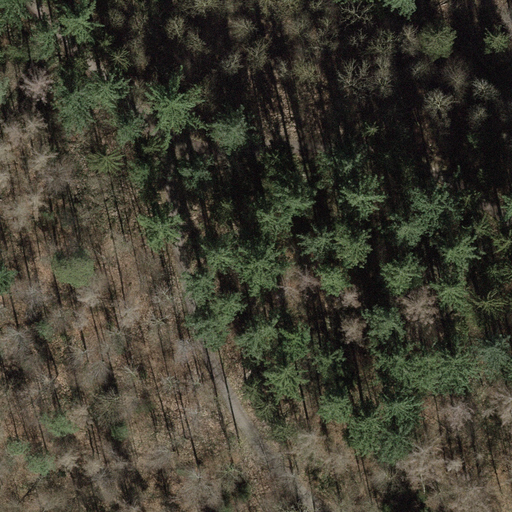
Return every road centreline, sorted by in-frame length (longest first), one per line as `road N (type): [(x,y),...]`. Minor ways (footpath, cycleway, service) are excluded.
road 1 (track): [(28,0),(177,150),(178,237),(224,392),(248,432),(325,511)]
road 2 (track): [(511,220),(399,156),(321,144),(218,146)]
